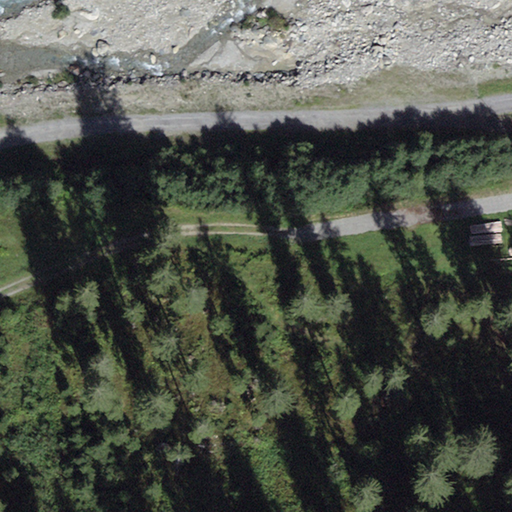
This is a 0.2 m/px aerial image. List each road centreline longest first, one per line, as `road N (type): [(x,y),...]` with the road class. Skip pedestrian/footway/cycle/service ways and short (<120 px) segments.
road 1 (track): [(511,250),(190,226),(139,236),(0,292)]
road 2 (track): [(0,140),(70,124),(448,116)]
